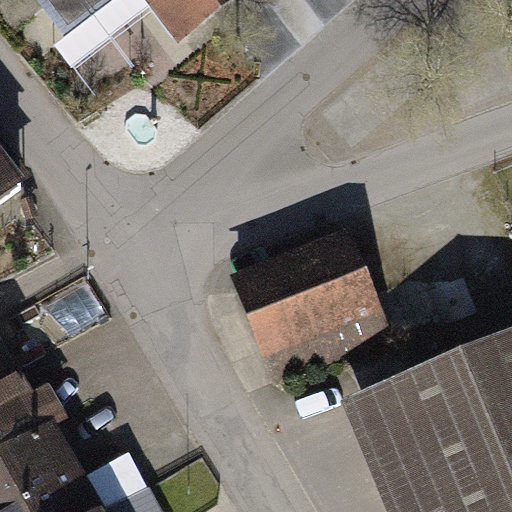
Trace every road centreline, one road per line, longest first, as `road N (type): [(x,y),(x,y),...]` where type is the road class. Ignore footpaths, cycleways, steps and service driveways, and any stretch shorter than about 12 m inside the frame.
road 1 (residential): [(130,239),(275,511)]
road 2 (residential): [(246,191),(392,171),(511,128)]
road 3 (residential): [(419,0),(322,87),(246,191)]
road 4 (residential): [(0,80),(130,239)]
road 5 (residential): [(130,239),(246,191)]
